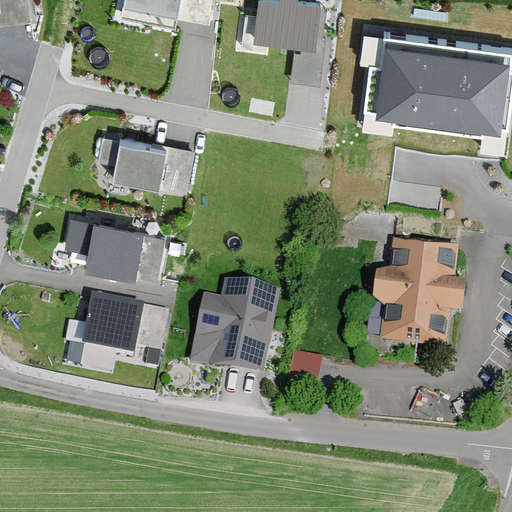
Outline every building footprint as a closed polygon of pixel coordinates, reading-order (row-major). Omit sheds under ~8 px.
[(177,0),(124,0),(176,10),(177,0)] [(257,0),(254,37),(316,43),(320,0),(257,0)] [(510,54),(385,36),(374,108),(500,126),(510,54)] [(187,193),(193,152),(120,140),(114,181),(187,193)] [(143,234),(93,222),(82,266),(156,283),(166,243),(142,238),(143,234)] [(454,287),(459,252),(395,243),(390,276),(378,275),(373,311),(388,313),(383,343),(444,352),(449,317),(461,319),(465,289),(454,287)] [(203,297),(188,365),(257,381),(277,294),(228,283),(224,302),(203,297)] [(160,356),(168,315),(92,301),(82,351),(133,361),(135,351),(160,356)]
